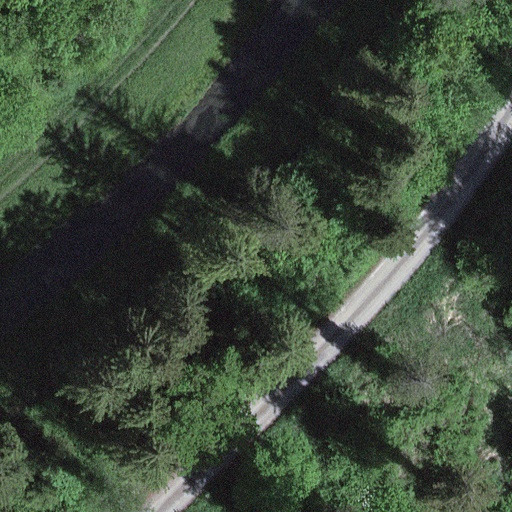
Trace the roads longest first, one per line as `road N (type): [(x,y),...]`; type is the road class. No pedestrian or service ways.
road 1 (track): [(511,107),(380,295),(164,511)]
road 2 (track): [(380,295),(511,351)]
